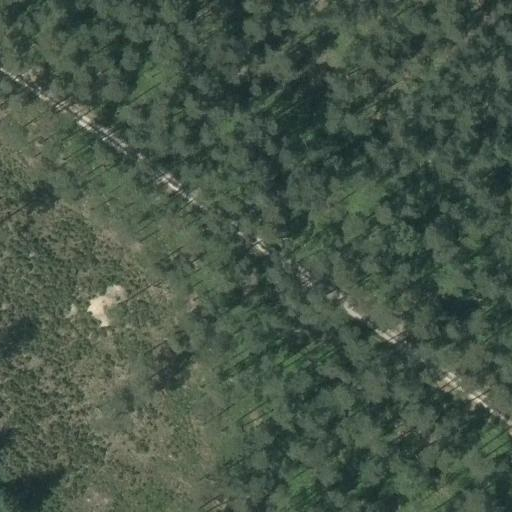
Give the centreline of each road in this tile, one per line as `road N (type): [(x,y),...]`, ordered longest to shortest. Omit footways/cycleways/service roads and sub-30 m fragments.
road 1 (track): [(0,51),(511,412)]
road 2 (track): [(388,511),(469,382)]
